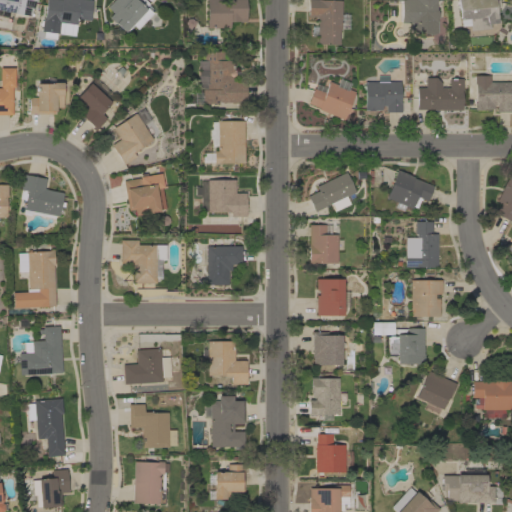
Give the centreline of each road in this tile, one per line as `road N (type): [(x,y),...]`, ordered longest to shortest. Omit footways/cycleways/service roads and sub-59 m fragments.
road 1 (residential): [(280,511),(279,0)]
road 2 (residential): [(88,175),(95,201),(89,315),(100,420),(98,511)]
road 3 (residential): [(281,149),(511,145)]
road 4 (residential): [(281,316),(89,315)]
road 5 (residential): [(468,146),(464,201),(476,260),(511,314)]
